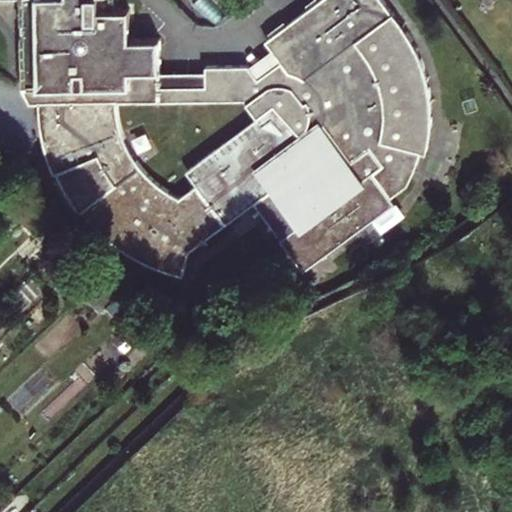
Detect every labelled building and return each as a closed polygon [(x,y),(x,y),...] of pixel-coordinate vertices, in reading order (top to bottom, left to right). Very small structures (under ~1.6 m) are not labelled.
[(18,0),(21,85),(31,102),(39,102),(41,126),(47,150),(55,173),(59,172),(65,191),(78,215),(79,215),(94,224),(132,254),(183,275),(190,250),(255,202),(304,270),(299,262),(320,246),(326,254),(396,202),(392,197),(409,184),(415,171),(421,151),(427,152),(430,141),(433,127),(434,107),(432,85),(426,63),(418,45),(408,29),(394,12),(385,0),(319,0),(266,39),(273,49),(282,61),(259,77),(250,65),(249,65),(206,65),(206,71),(207,84),(162,85),(161,72),(161,68),(159,68),(159,36),(129,36),(129,6),(113,6),(112,0),(18,0)] [(250,65),(259,77),(282,61),(273,49),(250,65)] [(206,71),(161,72),(162,85),(207,84),(206,71)] [(320,246),(299,262),(304,270),(326,254),(320,246)] [(139,342),(124,357),(132,365),(147,351),(139,342)]
